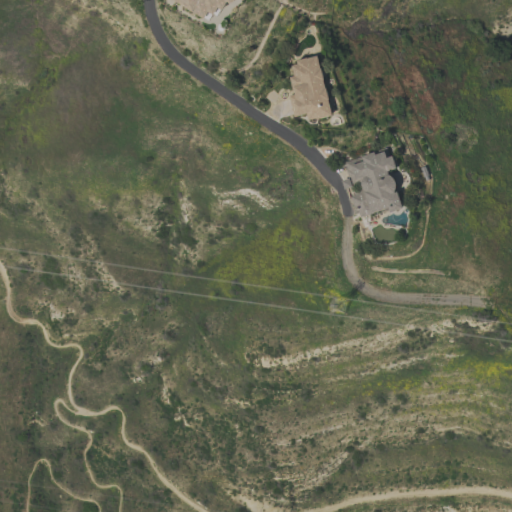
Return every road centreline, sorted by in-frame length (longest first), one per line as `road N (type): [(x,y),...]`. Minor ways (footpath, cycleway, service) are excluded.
road 1 (track): [(26,511),(37,461),(101,511),(119,497),(116,487),(102,488),(89,476),(89,435),(55,410),(58,400),(87,414)]
road 2 (residential): [(147,0),(168,50),(309,153),(340,191),(345,215)]
road 3 (track): [(0,267),(9,313),(40,326),(51,345),(78,347),(69,395),(87,414)]
road 4 (track): [(511,495),(417,493),(319,511)]
road 5 (track): [(87,414),(118,409),(126,442),(203,511)]
